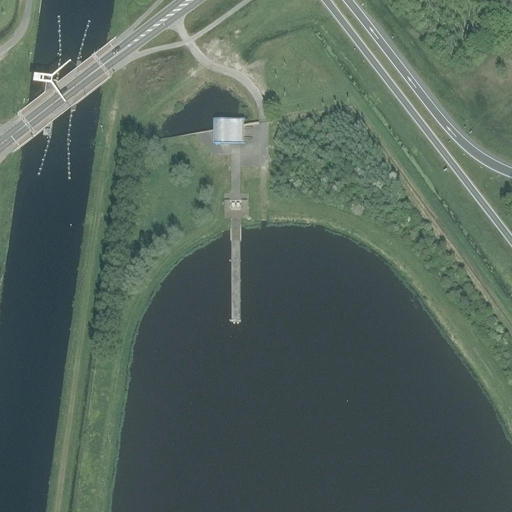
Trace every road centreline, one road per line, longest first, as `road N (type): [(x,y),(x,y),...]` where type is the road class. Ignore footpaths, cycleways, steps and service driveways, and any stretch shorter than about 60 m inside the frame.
road 1 (track): [(58,511),(108,131),(122,103)]
road 2 (motorway): [(326,0),(511,243)]
road 3 (secondary): [(0,143),(195,0)]
road 4 (motorway): [(511,172),(453,133),(347,0)]
